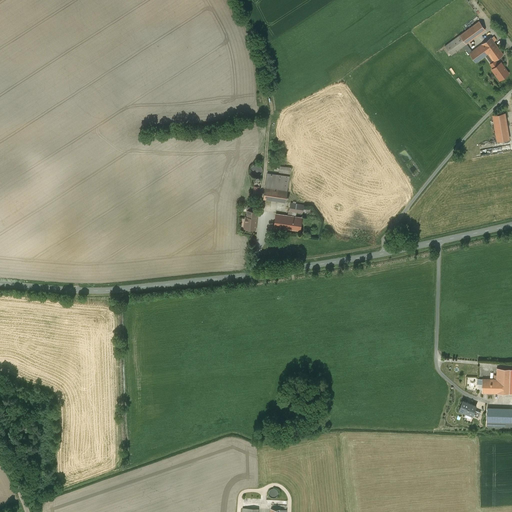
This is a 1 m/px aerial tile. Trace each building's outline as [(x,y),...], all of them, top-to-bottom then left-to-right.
[(465,31),(460,35),(466,44),(485,30),(479,21),(465,31)] [(460,35),(445,46),(451,55),(462,47),(466,44),(460,35)] [(503,54),(491,37),(481,44),(488,54),(493,61),(495,60),(503,54)] [(466,44),(462,47),(464,50),(466,49),(469,53),(472,51),(466,44)] [(472,51),(469,53),(476,62),(488,54),(481,44),(472,51)] [(493,68),(492,69),(500,80),(509,74),(501,63),(498,65),(493,68)] [(504,113),(492,115),(497,141),(509,139),(504,113)] [(290,176),(267,173),(263,198),(286,202),(290,176)] [(290,203),(289,210),(289,211),(292,211),(303,213),(304,205),(296,203),(293,203),(290,203)] [(257,211),(246,210),(244,228),(255,229),(257,211)] [(288,215),(276,213),(274,226),(300,230),(302,218),(291,216),(288,215)] [(511,369),(497,368),(497,379),(488,379),(482,379),(482,384),(482,392),(497,392),(497,393),(510,393),(511,369)] [(476,405),(462,400),(459,410),(472,415),(474,409),(476,405)] [(511,408),(487,408),(487,420),(502,421),(511,421),(511,408)] [(480,411),(474,409),(472,415),(478,417),(480,411)] [(274,489),(273,489),(272,489),(271,489),(270,490),(269,490),(269,491),(269,492),(268,493),(268,494),(268,495),(269,495),(269,496),(270,497),(271,497),(271,498),(272,498),(273,498),(274,498),(275,498),(276,497),(277,496),(277,495),(278,494),(278,493),(278,492),(277,492),(277,491),(277,490),(276,490),(275,489),(274,489)]
